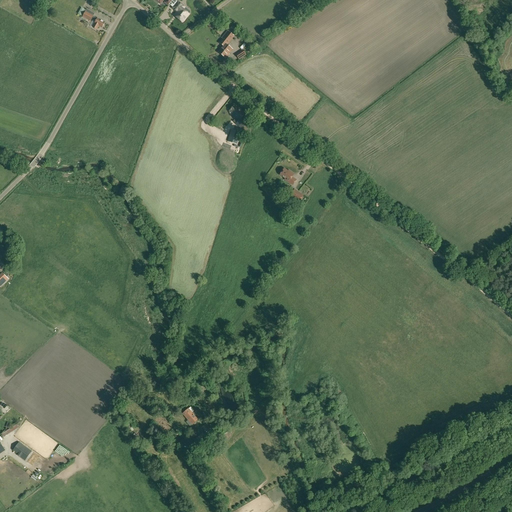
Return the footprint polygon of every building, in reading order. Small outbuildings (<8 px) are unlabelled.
[(184,7),(178,1),(174,6),(173,8),(177,11),(174,15),(183,22),(183,21),(184,21),(185,19),(185,18),(189,14),(183,9),(184,7)] [(97,29),(99,26),(102,28),(105,22),(97,18),(93,16),(94,14),(87,9),(85,12),(83,17),(90,21),(91,19),(95,22),(94,23),(95,24),(93,27),(97,29)] [(226,58),(229,54),(228,54),(232,49),(227,45),(234,36),(228,31),(223,36),(224,37),(219,42),(223,45),(218,52),(226,58)] [(243,51),(243,52),(242,51),(239,54),(237,55),(239,59),(246,55),(243,51)] [(238,140),(244,142),(248,124),(242,118),(245,114),(234,106),(229,112),(230,112),(230,113),(232,115),(233,115),(239,120),(236,124),(242,128),(239,137),(238,140)] [(236,144),(240,133),(231,130),(228,142),(236,144)] [(291,172),(290,173),(284,169),(280,175),(285,178),(284,179),(293,185),(296,180),(292,177),(294,174),(291,172)] [(294,190),(290,196),(298,202),(303,196),(294,190)] [(203,412),(200,408),(195,412),(200,418),(202,416),(203,418),(205,416),(204,415),(203,415),(202,413),(203,412)] [(192,424),(198,420),(188,409),(183,414),(192,424)] [(206,432),(213,426),(210,422),(208,424),(206,423),(202,427),(206,432)] [(19,427),(17,424),(1,434),(3,437),(19,427)] [(202,433),(200,435),(196,439),(200,443),(201,444),(207,438),(202,433)] [(32,452),(22,444),(15,454),(25,461),(32,452)]
